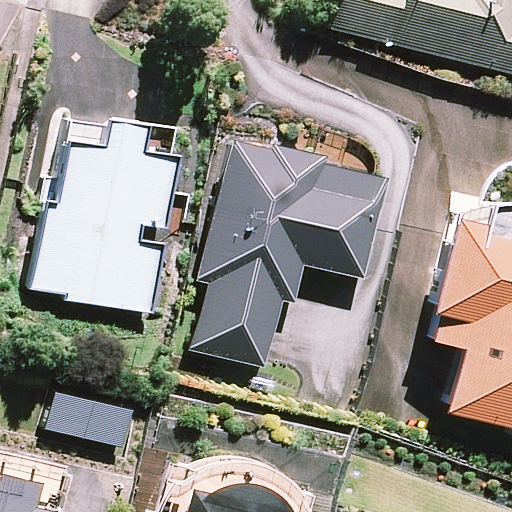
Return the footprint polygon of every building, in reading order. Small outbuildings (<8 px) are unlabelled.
[(511,0),(332,0),(327,25),(511,70),(511,0)] [(135,217),(154,219),(163,152),(128,147),(132,117),(98,113),(97,120),(50,114),(27,293),(142,308),(151,240),(132,237),(135,217)] [(375,173),(225,140),(195,278),(205,280),(189,350),(258,365),(274,295),(286,298),(295,261),(353,274),(375,173)] [(511,198),(452,184),(415,332),(451,341),(436,403),(511,422),(511,198)] [(0,471),(0,511),(66,511),(67,507),(22,496),(27,478),(7,473),(0,471)] [(288,511),(290,509),(183,488),(178,511),(288,511)]
